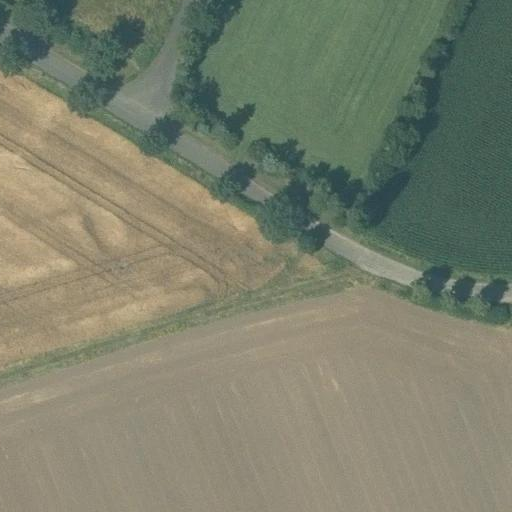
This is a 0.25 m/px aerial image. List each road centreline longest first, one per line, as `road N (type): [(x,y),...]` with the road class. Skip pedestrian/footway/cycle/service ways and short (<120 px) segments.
road 1 (residential): [(140,114),(376,268),(415,282),(511,295)]
road 2 (track): [(376,268),(0,378)]
road 3 (residential): [(0,30),(140,114)]
road 4 (residential): [(140,114),(197,0)]
